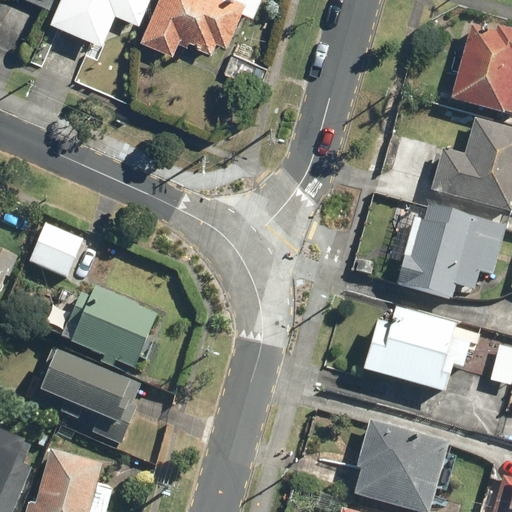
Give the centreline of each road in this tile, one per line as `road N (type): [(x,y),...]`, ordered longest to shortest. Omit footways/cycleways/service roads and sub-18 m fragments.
road 1 (residential): [(238,252),(311,164),(357,0)]
road 2 (residential): [(214,511),(262,342),(258,295),(238,252)]
road 3 (residential): [(0,129),(177,206),(238,252)]
